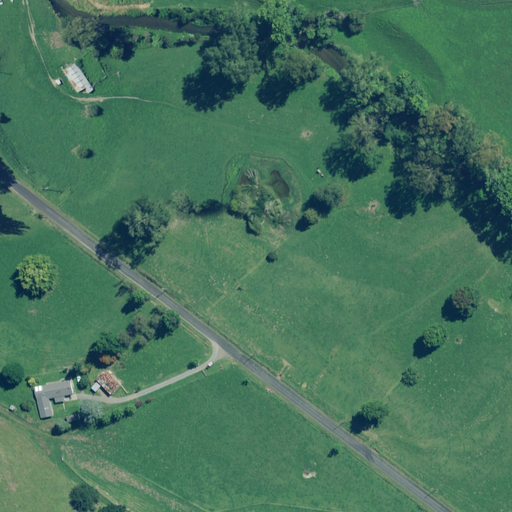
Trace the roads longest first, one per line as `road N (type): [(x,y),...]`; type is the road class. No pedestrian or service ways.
road 1 (unclassified): [(0,174),(444,511)]
road 2 (track): [(123,511),(79,467),(103,399),(209,365),(230,346)]
